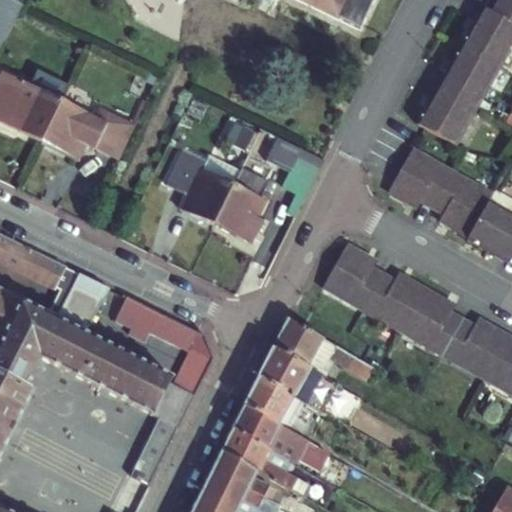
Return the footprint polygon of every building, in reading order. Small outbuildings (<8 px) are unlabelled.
[(0,0),(0,45),(19,13),(26,0),(0,0)] [(262,0),(272,5),(274,0),(297,0),(360,30),(374,0),(262,0)] [(511,48),(511,0),(496,0),(502,3),(495,15),(489,12),(482,24),(476,21),(446,74),(452,78),(439,101),(433,98),(417,125),(456,147),(511,48)] [(495,0),(489,12),(495,15),(502,3),(496,0),(495,0)] [(483,9),(476,21),(482,24),(489,12),(483,9)] [(0,122),(42,143),(62,103),(70,88),(38,72),(30,87),(3,73),(3,75),(0,73),(0,122)] [(446,74),(433,98),(439,101),(452,78),(446,74)] [(42,143),(79,161),(86,146),(118,161),(135,126),(98,108),(94,117),(62,103),(42,143)] [(225,139),(250,148),(257,130),(232,121),(225,139)] [(286,215),(294,218),(322,162),(277,139),(266,162),(289,173),(282,188),(296,195),(286,215)] [(185,197),(179,210),(213,227),(233,186),(203,172),(207,162),(183,151),(166,187),(185,197)] [(511,214),(489,202),(493,196),(412,151),(388,193),(417,209),(421,203),(444,215),(440,222),(469,239),(467,241),(487,252),(495,256),(498,250),(510,257),(511,254),(511,214)] [(233,186),(213,227),(251,246),(263,222),(257,219),(265,202),(260,199),(267,185),(240,171),(233,186)] [(511,202),(495,192),(493,196),(489,202),(511,214),(511,202)] [(159,419),(179,429),(213,360),(202,337),(127,299),(115,322),(131,330),(128,335),(144,343),(149,334),(188,354),(171,387),(168,385),(171,379),(56,320),(79,276),(0,236),(0,263),(59,293),(47,316),(0,291),(0,511),(7,511),(0,508),(0,457),(32,393),(25,390),(40,359),(159,419)] [(511,339),(478,321),(474,327),(451,314),(455,307),(398,275),(394,282),(372,270),(376,263),(347,246),(323,289),(511,395),(511,339)] [(498,250),(495,256),(507,263),(510,257),(498,250)] [(289,321),(274,350),(319,375),(320,376),(330,360),(334,362),(367,381),(374,369),(289,321)] [(274,350),(259,380),(293,399),(303,404),(321,414),(337,385),(325,379),(320,376),(319,375),(274,350)] [(330,360),(320,376),(325,379),(334,362),(330,360)] [(259,380),(246,408),(279,427),(281,423),(293,399),(259,380)] [(293,399),(281,423),(291,427),(299,411),(303,404),(293,399)] [(320,423),(324,416),(321,414),(303,404),(299,411),(320,423)] [(319,473),(328,455),(279,427),(246,408),(235,430),(292,463),(298,466),(300,463),(319,473)] [(150,487),(179,429),(159,419),(131,477),(150,487)] [(286,474),(292,463),(235,430),(223,454),(287,489),(305,499),(310,488),(286,474)] [(287,489),(223,454),(213,474),(279,507),(287,489)] [(213,474),(203,494),(239,511),(276,511),(279,507),(213,474)] [(511,511),(511,491),(507,488),(493,511),(511,511)] [(239,511),(203,494),(194,511),(239,511)] [(316,511),(299,503),(293,511),(316,511)]
